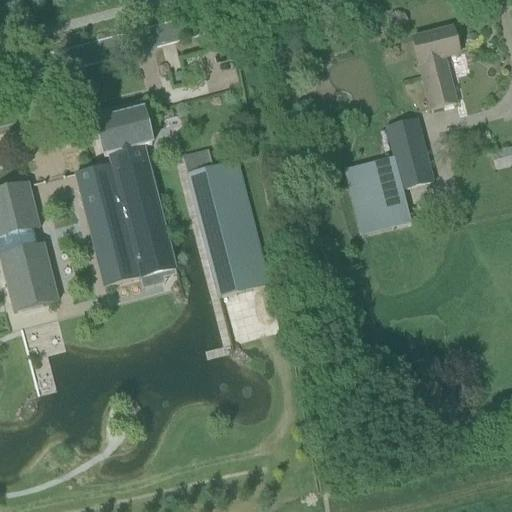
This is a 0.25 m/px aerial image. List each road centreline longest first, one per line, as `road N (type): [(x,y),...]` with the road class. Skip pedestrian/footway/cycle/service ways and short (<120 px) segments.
road 1 (unknown): [(33,72),(90,311),(93,398),(0,420)]
road 2 (tertiary): [(0,80),(304,0)]
